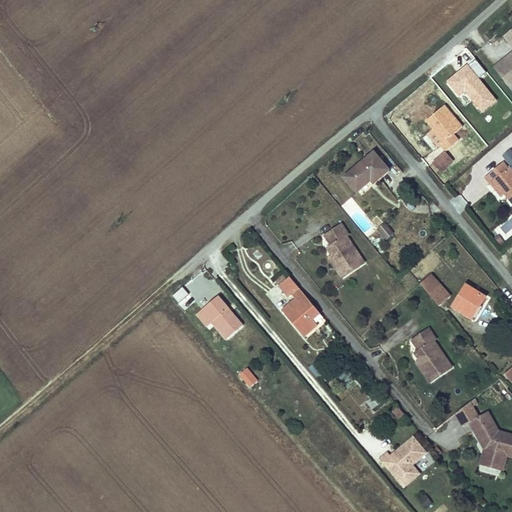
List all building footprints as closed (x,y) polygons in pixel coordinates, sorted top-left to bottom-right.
[(511,30),(503,37),(511,49),(511,52),(493,67),(511,91),(511,30)] [(496,102),(479,79),(487,73),(477,59),(447,81),(461,100),(468,95),(481,113),(496,102)] [(458,132),(466,124),(447,103),(429,118),(445,138),(442,141),(450,150),(463,139),(458,132)] [(445,152),(432,165),(442,175),(454,162),(445,152)] [(378,186),(393,174),(376,156),(348,179),(360,193),(375,183),(378,186)] [(498,179),(511,196),(511,165),(511,166),(506,159),(487,175),(493,182),(498,179)] [(511,214),(495,230),(505,242),(511,235),(511,214)] [(392,238),(399,233),(392,224),(385,230),(392,238)] [(349,239),(352,237),(344,227),(327,237),(334,248),(329,252),(346,279),(366,265),(349,239)] [(423,285),(443,309),(454,300),(434,277),(423,285)] [(324,316),(294,278),(283,286),(294,299),(298,296),(301,300),(287,313),(309,337),(323,326),(318,321),(324,316)] [(183,287),(172,296),(185,312),(196,302),(183,287)] [(483,312),(489,302),(469,290),(457,309),(472,319),(479,309),(483,312)] [(233,338),(247,326),(222,296),(205,310),(217,326),(221,323),(233,338)] [(438,348),(440,346),(432,335),(414,347),(421,357),(417,361),(435,386),(454,372),(438,348)] [(238,377),(251,389),(259,381),(246,369),(238,377)] [(379,411),(390,401),(385,394),(373,404),(379,411)] [(411,421),(400,408),(395,412),(406,426),(411,421)] [(499,473),(503,457),(510,460),(511,459),(511,438),(502,435),(491,416),(472,426),(489,455),(485,469),(499,473)] [(436,457),(422,441),(398,461),(396,457),(389,463),(391,465),(413,491),(429,478),(421,469),(436,457)] [(499,473),(506,475),(510,460),(503,457),(499,473)]
